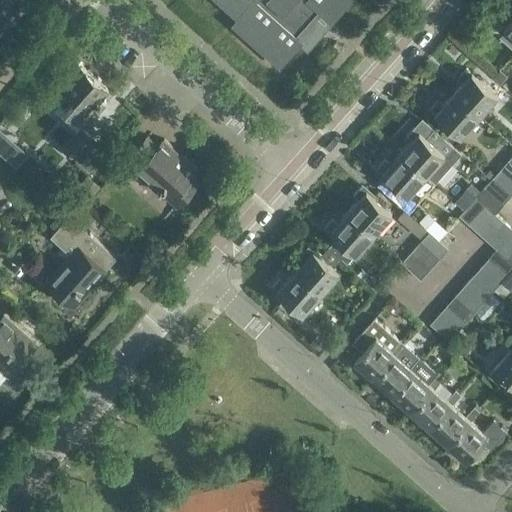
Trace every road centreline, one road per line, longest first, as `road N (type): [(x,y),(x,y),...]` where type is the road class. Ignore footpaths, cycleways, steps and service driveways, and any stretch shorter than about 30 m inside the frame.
road 1 (residential): [(465,511),(201,278)]
road 2 (residential): [(0,505),(201,278)]
road 3 (residential): [(293,172),(103,0)]
road 4 (residential): [(293,172),(447,0)]
road 5 (residential): [(201,278),(293,172)]
